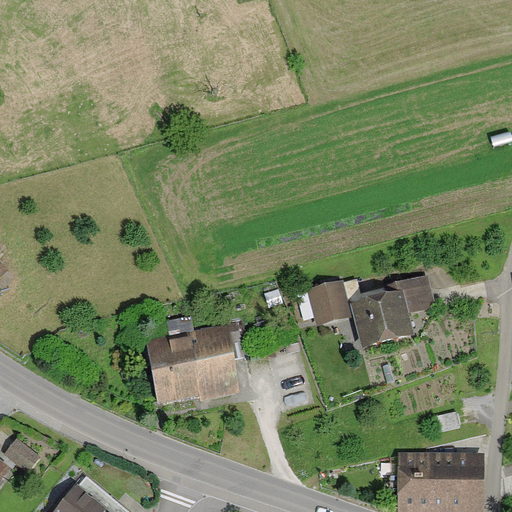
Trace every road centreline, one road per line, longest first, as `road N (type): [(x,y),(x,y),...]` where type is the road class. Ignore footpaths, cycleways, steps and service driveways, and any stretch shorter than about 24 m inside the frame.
road 1 (residential): [(490,511),(502,295),(511,256)]
road 2 (tertiary): [(0,372),(189,465)]
road 3 (tertiary): [(189,465),(328,511)]
